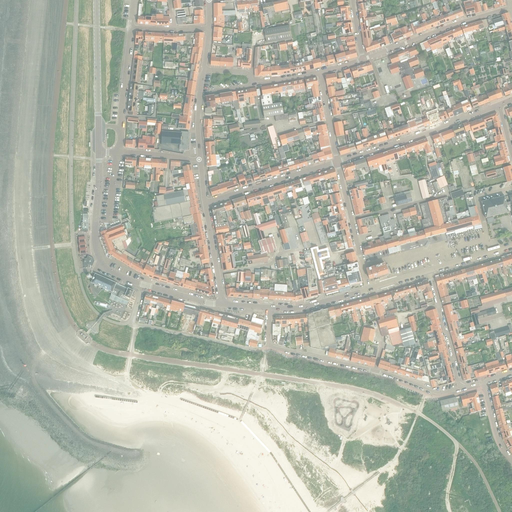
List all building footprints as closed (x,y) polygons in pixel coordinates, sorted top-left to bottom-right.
[(258,0),(247,1),(248,9),(254,8),(254,11),(259,11),(259,12),(260,12),(260,16),(261,16),(261,23),(264,22),(263,17),(261,7),(258,7),(258,0)] [(284,0),(273,2),(275,12),(289,9),(286,0),(284,0)] [(310,0),(311,0),(314,0),(315,2),(316,9),(318,9),(316,0),(310,0)] [(476,14),(484,11),(488,10),(486,4),(483,5),(481,2),(478,3),(477,0),(472,0),(473,3),(476,14)] [(495,0),(497,4),(494,5),(495,8),(506,5),(504,0),(495,0)] [(243,9),(248,9),(247,1),(237,2),(238,13),(243,12),(243,9)] [(275,12),(273,2),(266,4),(268,14),(269,18),(273,18),(272,12),(275,11),(275,12)] [(466,2),(463,3),(466,15),(475,13),(473,3),(467,5),(466,2)] [(220,15),(222,15),(235,15),(235,11),(222,11),(222,6),(225,6),(225,3),(214,4),(214,17),(220,17),(220,15)] [(359,11),(368,10),(368,6),(365,7),(365,3),(364,3),(362,3),(362,4),(358,4),(359,11)] [(444,5),(445,7),(451,21),(455,19),(453,12),(450,13),(449,11),(447,4),(444,5)] [(451,21),(445,7),(443,8),(444,12),(445,12),(446,15),(443,16),(445,23),(451,21)] [(453,12),(455,19),(464,16),(460,7),(457,8),(458,10),(453,12)] [(501,22),(510,19),(508,13),(501,15),(502,18),(499,19),(494,20),(495,24),(501,22)] [(156,17),(156,25),(169,25),(169,17),(163,17),(163,15),(156,15),(156,17)] [(214,17),(214,23),(214,27),(217,26),(218,28),(224,27),(224,23),(222,23),(222,15),(220,15),(220,17),(214,17)] [(361,25),(361,26),(368,25),(367,20),(377,19),(377,15),(360,18),(361,25)] [(145,24),(156,25),(156,17),(151,16),(151,17),(145,17),(145,24)] [(395,16),(385,19),(386,24),(396,21),(395,16)] [(434,27),(441,25),(438,18),(432,20),(434,27)] [(505,27),(511,24),(511,23),(510,19),(501,22),(495,24),(496,27),(504,24),(505,27)] [(432,20),(426,23),(429,29),(434,27),(432,20)] [(470,24),(473,32),(479,30),(479,31),(484,29),(482,21),(477,22),(470,24)] [(420,25),(419,22),(411,25),(414,33),(416,33),(417,34),(423,32),(420,25)] [(346,34),(353,33),(352,23),(345,24),(346,34)] [(426,23),(420,25),(423,32),(429,29),(426,23)] [(470,24),(461,27),(464,34),(466,39),(470,38),(469,35),(468,35),(468,33),(473,32),(470,24)] [(502,28),(498,29),(499,31),(503,30),(505,30),(505,29),(506,29),(509,40),(511,39),(511,24),(505,27),(503,28),(502,28)] [(267,43),(292,39),(290,26),(265,30),(267,43)] [(400,29),(401,32),(404,39),(413,36),(410,27),(407,28),(407,27),(400,29)] [(214,28),(213,44),(221,45),(222,33),(223,33),(224,28),(214,28)] [(460,28),(452,31),(454,38),(456,41),(464,38),(460,28)] [(395,33),(391,35),(394,43),(404,39),(401,32),(400,29),(394,32),(395,33)] [(369,30),(362,32),(364,45),(367,53),(380,48),(378,41),(372,43),(370,31),(369,31),(369,30)] [(450,40),(454,38),(452,31),(446,34),(449,42),(450,41),(450,40)] [(148,40),(155,40),(155,34),(146,33),(145,41),(148,41),(148,40)] [(196,33),(195,47),(202,48),(204,33),(196,33)] [(159,41),(164,41),(164,34),(155,34),(155,40),(155,43),(159,43),(159,41)] [(177,41),(177,35),(174,35),(174,34),(164,34),(164,41),(164,42),(173,43),(173,50),(177,50),(178,46),(177,41)] [(446,34),(440,36),(443,44),(449,42),(446,34)] [(348,46),(355,45),(354,36),(340,39),(341,41),(347,40),(348,46)] [(443,44),(440,36),(423,43),(426,50),(430,48),(432,51),(437,49),(436,47),(443,44)] [(383,40),(378,41),(380,48),(386,46),(389,44),(387,37),(382,39),(383,40)] [(241,60),(241,67),(251,68),(251,61),(249,61),(249,57),(251,58),(252,48),(251,48),(251,45),(242,44),(242,48),(247,48),(246,60),(241,60)] [(192,54),(190,64),(192,64),(199,65),(202,48),(195,47),(193,47),(192,54)] [(254,69),(255,69),(255,77),(271,76),(271,67),(270,64),(266,64),(266,59),(260,60),(261,47),(255,48),(254,69)] [(408,50),(408,49),(397,53),(397,54),(389,57),(392,64),(393,64),(394,66),(389,68),(392,75),(401,71),(403,78),(402,79),(407,90),(414,88),(411,80),(413,79),(413,80),(424,76),(422,69),(414,72),(412,67),(419,64),(417,57),(415,58),(415,56),(419,54),(416,47),(408,50)] [(326,57),(328,65),(335,64),(333,55),(329,56),(328,48),(325,49),(326,57)] [(322,67),(320,58),(319,58),(319,59),(316,60),(313,50),(311,50),(313,60),(312,61),(314,69),(322,67)] [(355,50),(349,52),(345,53),(347,60),(357,57),(355,50)] [(344,53),(341,54),(335,56),(338,63),(347,60),(345,53),(344,53)] [(211,65),(222,66),(222,58),(216,58),(216,56),(211,55),(211,65)] [(298,55),(295,55),(296,65),(298,73),(305,71),(303,63),(302,63),(302,60),(299,60),(298,55)] [(326,57),(320,58),(322,67),(328,65),(326,57)] [(222,58),(222,66),(233,67),(234,58),(227,58),(222,58)] [(271,67),(271,76),(281,75),(280,66),(279,61),(275,61),(276,67),(271,67)] [(303,63),(305,71),(314,69),(312,61),(303,63)] [(453,64),(455,70),(464,68),(462,62),(462,61),(453,64)] [(298,73),(296,65),(292,65),(292,62),(289,62),(289,65),(291,74),(298,73)] [(370,63),(351,69),(354,79),(359,77),(359,75),(368,72),(368,75),(374,73),(370,63)] [(191,71),(198,73),(199,65),(192,64),(191,70),(189,69),(180,68),(179,70),(191,71)] [(291,74),(289,65),(280,66),(281,75),(291,74)] [(353,78),(350,69),(343,71),(345,78),(351,77),(351,79),(353,78)] [(452,70),(444,73),(447,79),(454,76),(452,70)] [(178,77),(178,80),(182,81),(186,81),(189,81),(196,82),(198,73),(191,71),(189,79),(186,78),(178,77)] [(344,90),(335,92),(334,87),(333,87),(332,84),(331,84),(331,83),(338,82),(338,83),(341,83),(341,79),(337,80),(336,74),(325,76),(330,98),(336,97),(345,95),(344,90)] [(309,105),(312,104),(321,102),(320,97),(317,86),(318,85),(317,78),(305,80),(307,88),(311,87),(314,98),(308,99),(309,105)] [(303,80),(292,82),(294,90),(294,93),(305,91),(303,80)] [(186,81),(185,87),(188,88),(187,95),(194,96),(196,82),(189,81),(186,81)] [(279,85),(280,93),(281,98),(286,97),(285,92),(288,91),(288,94),(294,93),(294,90),(292,82),(279,85)] [(280,93),(279,85),(261,88),(263,96),(261,96),(264,118),(284,114),(282,103),(273,105),(271,95),(280,93)] [(498,90),(494,92),(497,99),(502,97),(500,90),(499,86),(497,87),(498,90)] [(253,97),(257,96),(260,96),(259,90),(257,90),(256,89),(250,90),(251,97),(252,97),(253,104),(255,104),(254,98),(254,99),(253,97)] [(250,90),(243,91),(245,98),(250,97),(250,99),(251,105),(253,104),(252,97),(251,97),(250,90)] [(231,93),(220,95),(221,102),(222,103),(228,102),(228,104),(231,104),(233,104),(233,101),(234,101),(236,110),(240,109),(239,103),(238,100),(238,99),(237,92),(236,92),(231,93)] [(497,99),(494,92),(487,94),(490,102),(497,99)] [(486,95),(482,96),(485,104),(490,102),(487,94),(486,95)] [(186,95),(185,105),(188,106),(187,109),(192,110),(194,97),(186,95)] [(453,114),(454,116),(463,113),(459,104),(456,105),(452,97),(448,99),(447,95),(443,97),(444,100),(445,100),(447,106),(451,105),(452,108),(454,114),(453,114)] [(216,107),(216,106),(216,103),(215,103),(214,96),(206,97),(207,104),(208,108),(206,109),(205,108),(205,114),(210,114),(213,114),(212,108),(216,107)] [(485,104),(482,96),(476,98),(479,106),(485,104)] [(473,108),(479,106),(476,98),(472,99),(471,97),(470,98),(473,108)] [(459,104),(463,113),(471,109),(468,100),(459,104)] [(339,102),(332,103),(333,110),(340,108),(344,107),(343,101),(339,102)] [(364,104),(366,110),(372,108),(370,101),(364,104)] [(136,112),(137,103),(129,102),(128,112),(129,112),(129,115),(137,116),(137,112),(136,112)] [(391,109),(393,112),(400,110),(398,104),(391,107),(391,109)] [(184,114),(183,120),(191,120),(191,116),(192,110),(187,109),(188,106),(185,105),(183,114),(184,114)] [(344,107),(340,108),(333,110),(334,116),(341,115),(340,110),(344,109),(344,110),(347,110),(347,107),(344,107)] [(323,108),(315,110),(313,110),(313,112),(316,111),(316,116),(312,117),(316,116),(324,115),(323,108)] [(437,112),(437,113),(440,121),(448,118),(446,111),(444,112),(439,114),(439,111),(437,112)] [(426,119),(422,120),(425,127),(440,121),(437,113),(429,116),(427,112),(424,113),(426,119)] [(290,122),(297,121),(296,113),(288,114),(290,122)] [(493,120),(494,124),(500,122),(497,113),(483,118),(485,123),(493,120)] [(316,116),(312,117),(313,123),(325,121),(324,115),(316,116)] [(339,123),(334,124),(336,133),(346,131),(344,123),(349,122),(348,116),(338,117),(339,123)] [(487,127),(485,123),(483,118),(469,123),(472,132),(487,127)] [(178,126),(178,128),(189,130),(190,127),(191,120),(183,120),(179,119),(178,126)] [(205,120),(204,128),(212,127),(212,125),(214,125),(214,122),(212,122),(212,120),(205,120)] [(425,127),(422,120),(416,122),(415,121),(414,121),(418,130),(425,127)] [(245,129),(261,127),(260,121),(244,123),(245,129)] [(391,128),(392,130),(395,137),(401,135),(398,128),(394,130),(393,127),(393,125),(390,126),(389,121),(387,122),(390,128),(391,128)] [(407,124),(408,125),(410,132),(418,130),(414,121),(407,124)] [(472,132),(469,123),(469,122),(463,124),(466,132),(470,130),(470,131),(469,132),(472,140),(475,139),(472,132)] [(402,127),(398,128),(401,135),(407,133),(410,132),(408,125),(405,126),(404,123),(401,124),(402,127)] [(238,124),(229,126),(231,134),(240,132),(238,124)] [(315,129),(312,130),(312,133),(316,132),(327,130),(326,125),(317,126),(318,130),(315,130),(315,129)] [(453,129),(455,137),(457,141),(463,139),(461,133),(465,132),(462,125),(457,126),(458,127),(453,129)] [(309,128),(303,129),(305,135),(305,136),(311,134),(309,128)] [(370,146),(364,129),(362,130),(364,137),(365,137),(365,140),(361,141),(364,148),(370,146)] [(366,129),(364,129),(370,146),(376,144),(373,137),(369,138),(368,136),(369,136),(367,132),(366,129)] [(449,131),(438,135),(441,142),(442,145),(445,144),(444,141),(451,138),(453,144),(457,142),(457,141),(455,137),(453,129),(449,131)] [(329,139),(327,130),(316,132),(312,133),(313,135),(316,134),(316,133),(318,133),(319,137),(318,137),(319,141),(329,139)] [(395,137),(392,130),(388,132),(387,130),(386,130),(389,140),(395,137)] [(297,131),(291,133),(293,142),(295,141),(295,139),(299,138),(299,137),(297,131)] [(379,135),(373,137),(376,144),(388,140),(385,131),(379,133),(379,135)] [(187,151),(189,132),(181,132),(181,133),(162,132),(161,145),(165,145),(165,143),(180,145),(180,150),(187,151)] [(364,148),(361,141),(359,132),(356,133),(358,139),(359,139),(360,141),(355,143),(358,150),(364,148)] [(291,133),(285,135),(288,143),(293,142),(291,133)] [(503,133),(497,135),(498,140),(495,140),(496,143),(505,141),(503,133)] [(348,144),(348,146),(350,152),(356,150),(354,143),(349,145),(349,142),(350,142),(348,134),(346,135),(348,144)] [(285,135),(279,137),(282,145),(288,143),(285,135)] [(438,135),(432,137),(435,144),(434,144),(435,148),(438,147),(436,144),(441,142),(438,135)] [(146,137),(146,149),(154,150),(155,139),(155,138),(151,137),(147,137),(146,137)] [(322,153),(317,154),(320,161),(333,158),(330,147),(329,139),(319,141),(321,150),(322,153)] [(427,139),(415,142),(418,150),(425,148),(427,154),(431,153),(427,139)] [(207,156),(216,155),(215,142),(206,143),(207,156)] [(415,142),(404,146),(406,153),(407,157),(409,157),(408,153),(414,150),(415,152),(416,152),(417,155),(419,154),(419,153),(418,150),(415,142)] [(499,151),(506,148),(505,142),(494,145),(495,147),(498,146),(499,151)] [(350,152),(348,146),(338,149),(340,155),(350,152)] [(383,153),(386,164),(400,159),(400,157),(405,155),(406,157),(407,157),(406,153),(404,146),(383,153)] [(501,157),(508,155),(506,148),(499,151),(501,156),(493,158),(494,160),(501,158),(501,157)] [(315,155),(311,156),(313,163),(320,161),(317,154),(316,151),(314,152),(315,155)] [(385,171),(386,174),(389,173),(393,171),(392,169),(388,170),(386,164),(383,153),(366,159),(369,167),(373,166),(374,169),(379,167),(379,166),(381,165),(383,171),(385,171)] [(473,153),(472,154),(467,155),(469,163),(475,161),(473,153)] [(216,155),(207,156),(208,167),(217,166),(216,155)] [(299,160),(302,167),(308,165),(306,159),(304,155),(302,156),(303,158),(299,160)] [(501,158),(494,160),(496,166),(510,162),(508,155),(501,157),(501,158)] [(136,167),(137,158),(126,157),(125,164),(132,165),(132,167),(136,167)] [(289,160),(287,160),(288,163),(290,171),(296,169),(294,162),(293,158),(289,160)] [(152,168),(152,160),(140,159),(139,167),(145,168),(144,169),(151,169),(152,168)] [(360,169),(363,168),(366,167),(367,170),(369,169),(365,159),(354,163),(356,170),(360,168),(360,169)] [(453,162),(451,162),(453,172),(454,175),(459,173),(458,170),(455,159),(452,160),(453,162)] [(160,172),(160,168),(161,160),(152,160),(152,168),(156,168),(155,175),(156,175),(155,181),(159,182),(160,175),(160,172)] [(243,172),(244,177),(247,184),(253,183),(250,175),(247,176),(246,172),(247,171),(245,165),(246,164),(245,160),(239,162),(240,165),(243,172)] [(184,173),(192,171),(190,163),(174,161),(171,161),(170,167),(174,167),(179,167),(182,167),(183,170),(180,170),(181,173),(184,173)] [(266,179),(264,171),(260,172),(259,169),(260,169),(258,161),(254,162),(256,166),(258,173),(261,180),(266,179)] [(277,167),(280,174),(290,171),(288,163),(283,165),(282,162),(280,162),(281,165),(277,167)] [(356,170),(354,163),(342,166),(346,181),(354,178),(354,176),(353,172),(352,173),(351,171),(356,170)] [(262,167),(264,171),(266,179),(280,174),(277,167),(270,169),(269,165),(262,167)] [(507,182),(511,181),(511,169),(511,166),(503,168),(507,182)] [(323,173),(325,180),(334,178),(335,181),(337,180),(334,169),(332,170),(332,169),(330,169),(330,170),(323,173)] [(194,184),(192,171),(184,173),(184,177),(179,178),(179,182),(185,181),(186,185),(191,184),(194,184)] [(255,182),(261,180),(258,173),(254,174),(253,171),(251,172),(255,182)] [(239,176),(237,176),(241,187),(247,184),(244,177),(243,172),(241,173),(240,173),(241,175),(239,176)] [(323,173),(317,174),(319,182),(322,192),(325,191),(324,187),(325,187),(324,183),(326,183),(325,180),(323,173)] [(317,174),(311,176),(313,184),(317,182),(318,185),(317,185),(320,196),(323,195),(322,192),(319,182),(317,174)] [(313,184),(311,176),(302,179),(304,186),(313,184)] [(441,189),(448,186),(444,176),(436,179),(437,182),(433,184),(434,186),(435,186),(437,192),(441,190),(441,189)] [(229,181),(225,183),(227,191),(233,189),(239,187),(236,180),(236,178),(232,179),(233,182),(230,183),(229,181)] [(299,180),(291,182),(293,190),(295,189),(296,193),(300,191),(299,188),(302,187),(302,188),(304,187),(304,186),(302,179),(299,180)] [(418,182),(423,200),(429,198),(425,180),(418,182)] [(291,182),(284,184),(287,192),(292,190),(293,193),(291,193),(293,199),(295,199),(297,198),(296,193),(295,189),(293,190),(291,182)] [(330,193),(339,191),(337,184),(338,184),(337,182),(331,183),(333,189),(330,190),(330,193)] [(227,191),(225,183),(218,185),(218,186),(220,193),(227,191)] [(287,192),(284,184),(272,188),(273,194),(274,196),(278,195),(280,201),(289,198),(287,192)] [(210,189),(212,196),(220,193),(218,186),(210,189)] [(154,210),(198,201),(195,188),(183,191),(157,196),(159,207),(153,208),(154,210)] [(272,188),(266,190),(268,198),(269,203),(273,202),(275,208),(277,207),(276,203),(274,196),(273,194),(272,188)] [(353,205),(363,202),(361,193),(358,193),(357,188),(349,190),(353,205)] [(266,190),(260,192),(262,200),(264,205),(270,204),(269,203),(268,198),(266,190)] [(452,199),(464,196),(462,190),(451,194),(452,199)] [(262,200),(260,192),(253,194),(256,205),(261,203),(262,206),(264,205),(262,200)] [(395,198),(394,198),(396,206),(407,203),(405,195),(404,192),(395,195),(395,198)] [(335,205),(342,204),(340,193),(330,195),(332,206),(335,205)] [(256,205),(253,194),(246,196),(248,204),(249,207),(256,205)] [(443,225),(446,233),(460,229),(458,221),(464,220),(467,219),(471,218),(473,226),(481,223),(478,216),(478,215),(476,206),(475,205),(476,205),(473,196),(468,198),(467,194),(464,194),(469,211),(456,214),(452,198),(448,199),(447,197),(437,200),(444,225),(443,225)] [(504,196),(503,196),(497,198),(496,198),(481,202),(486,219),(488,218),(488,221),(491,220),(491,217),(509,213),(509,212),(511,211),(511,213),(511,195),(509,196),(511,202),(506,203),(504,196)] [(239,199),(243,211),(244,212),(243,212),(246,219),(246,220),(252,218),(249,211),(244,213),(242,206),(247,204),(244,197),(239,199)] [(243,211),(239,199),(233,201),(235,208),(238,207),(238,210),(239,209),(240,212),(243,211)] [(444,225),(437,200),(420,205),(424,220),(421,220),(424,231),(415,233),(417,241),(446,233),(443,225),(444,225)] [(200,214),(198,201),(154,210),(154,212),(153,213),(155,223),(178,219),(200,214)] [(223,204),(226,211),(230,223),(233,222),(232,221),(230,214),(229,214),(228,211),(233,209),(230,201),(223,204)] [(363,202),(353,205),(355,216),(363,214),(362,208),(364,208),(363,202)] [(226,211),(223,204),(212,207),(214,217),(222,216),(221,213),(226,211)] [(334,212),(329,214),(330,217),(337,215),(345,214),(342,204),(335,205),(332,206),(334,212)] [(402,211),(403,213),(404,218),(411,216),(409,209),(402,211)] [(279,213),(282,221),(287,219),(286,217),(285,211),(279,213)] [(192,236),(197,235),(204,234),(200,214),(178,219),(178,221),(183,220),(185,226),(190,225),(192,236)] [(345,214),(337,215),(329,217),(329,219),(331,219),(335,218),(338,217),(339,222),(346,221),(345,214)] [(385,241),(388,249),(400,245),(405,244),(403,236),(402,237),(400,231),(403,231),(402,230),(401,230),(400,228),(398,228),(395,219),(391,220),(389,214),(379,217),(384,236),(385,241)] [(215,227),(228,225),(228,223),(223,223),(222,216),(214,217),(215,227)] [(368,226),(374,225),(372,216),(357,220),(360,235),(368,233),(367,228),(369,228),(368,226)] [(464,220),(466,227),(473,226),(471,218),(467,219),(464,220)] [(458,221),(460,229),(466,227),(464,220),(458,221)] [(267,261),(271,261),(272,261),(272,260),(276,255),(276,253),(263,254),(263,253),(276,249),(272,237),(265,239),(263,231),(277,227),(275,221),(255,227),(260,241),(263,252),(261,253),(261,255),(258,255),(260,263),(263,262),(267,261)] [(341,231),(348,229),(346,221),(339,222),(331,224),(332,227),(337,226),(339,231),(341,231)] [(113,257),(119,260),(123,254),(125,250),(122,242),(127,240),(122,225),(116,227),(101,232),(101,233),(109,253),(111,255),(111,256),(113,257)] [(217,234),(227,232),(229,232),(228,225),(215,227),(217,234)] [(414,228),(407,230),(409,234),(411,242),(417,241),(415,233),(414,228)] [(348,229),(341,231),(342,235),(340,236),(340,238),(343,237),(350,235),(348,229)] [(284,230),(279,231),(284,244),(288,243),(284,230)] [(404,236),(403,232),(403,231),(400,231),(402,235),(401,235),(402,237),(403,236),(405,244),(411,242),(409,234),(404,236)] [(198,248),(199,248),(206,246),(204,234),(197,235),(192,236),(191,236),(192,241),(196,240),(196,242),(199,242),(199,244),(197,245),(197,247),(198,248)] [(330,247),(351,242),(350,235),(343,237),(344,242),(342,242),(341,242),(340,242),(340,241),(336,242),(330,244),(330,247)] [(379,237),(380,240),(375,241),(376,244),(373,245),(372,242),(368,243),(369,246),(362,248),(364,255),(388,249),(385,241),(384,236),(379,237)] [(86,237),(79,238),(80,254),(88,254),(86,237)] [(227,247),(226,243),(230,242),(229,240),(233,239),(218,242),(219,248),(227,247)] [(351,242),(330,247),(332,253),(337,252),(336,248),(338,247),(338,248),(341,247),(342,247),(345,247),(346,250),(353,248),(351,242)] [(158,253),(162,243),(157,244),(154,251),(158,253)] [(199,248),(200,253),(195,254),(196,258),(201,257),(202,264),(209,262),(209,259),(206,246),(199,248)] [(231,246),(230,246),(227,247),(219,248),(220,255),(231,253),(232,252),(231,246)] [(328,256),(326,250),(317,253),(316,249),(312,250),(320,280),(323,279),(324,279),(324,277),(323,273),(319,259),(321,258),(321,257),(325,256),(326,257),(328,256)] [(123,254),(119,260),(128,266),(130,267),(134,260),(135,257),(125,251),(123,254)] [(350,264),(357,262),(355,252),(346,255),(347,260),(349,260),(350,264)] [(231,253),(220,255),(223,271),(234,269),(231,253)] [(249,265),(260,263),(258,255),(247,257),(249,265)] [(511,257),(511,255),(502,259),(504,267),(511,264),(511,257)] [(87,268),(89,265),(91,266),(92,262),(92,261),(87,258),(85,259),(83,263),(84,268),(87,268)] [(498,268),(501,267),(504,275),(506,274),(504,267),(502,259),(496,261),(498,268)] [(134,260),(130,267),(142,274),(146,266),(140,263),(139,264),(134,260)] [(497,274),(496,269),(498,268),(496,261),(486,263),(488,271),(492,270),(494,275),(497,274)] [(357,262),(350,264),(344,265),(347,275),(350,286),(363,283),(357,262)] [(483,273),(488,271),(486,263),(479,265),(482,276),(483,279),(485,283),(487,282),(485,274),(483,274),(483,273)] [(324,286),(325,293),(339,290),(339,289),(336,278),(333,268),(332,268),(332,267),(331,264),(325,265),(327,270),(326,271),(326,272),(323,273),(324,277),(325,285),(324,286)] [(374,278),(388,274),(385,264),(382,265),(382,264),(375,266),(375,267),(371,268),(369,268),(369,269),(367,269),(370,279),(374,278)] [(146,266),(142,274),(152,279),(153,279),(155,272),(156,268),(154,267),(153,268),(146,265),(146,266)] [(336,278),(339,289),(350,286),(347,275),(344,265),(333,268),(336,278)] [(473,267),(475,275),(479,274),(480,277),(482,284),(485,283),(483,279),(482,276),(479,265),(473,267)] [(471,268),(464,270),(467,278),(468,281),(473,280),(477,279),(475,275),(473,267),(471,268)] [(173,273),(170,272),(169,276),(167,283),(173,285),(175,278),(177,270),(175,269),(173,273)] [(310,298),(309,288),(308,279),(307,275),(306,275),(305,269),(297,271),(298,277),(300,290),(301,292),(303,300),(310,298)] [(307,275),(308,279),(309,288),(310,298),(318,296),(316,287),(317,287),(316,284),(313,284),(312,269),(307,269),(307,275)] [(153,279),(160,281),(162,274),(161,274),(162,271),(160,270),(160,273),(155,272),(153,279)] [(160,281),(167,283),(169,276),(170,272),(163,270),(162,274),(160,281)] [(270,280),(270,278),(270,270),(261,270),(260,279),(260,280),(270,280)] [(451,273),(454,281),(459,280),(460,282),(462,282),(461,279),(467,278),(464,270),(451,273)] [(173,285),(183,288),(185,280),(186,277),(185,277),(187,273),(182,272),(180,279),(175,278),(173,285)] [(198,282),(195,291),(207,295),(208,296),(215,295),(212,273),(206,274),(206,276),(204,276),(205,282),(207,282),(208,285),(198,282)] [(456,288),(454,281),(451,273),(446,275),(448,283),(450,289),(456,288)] [(94,278),(93,280),(91,283),(112,292),(111,295),(116,297),(129,302),(131,299),(134,291),(128,288),(128,290),(119,286),(116,285),(117,283),(95,274),(94,278)] [(435,278),(441,299),(449,297),(445,284),(448,283),(446,275),(435,278)] [(185,280),(183,288),(195,291),(198,282),(198,281),(192,279),(191,282),(185,280)] [(422,309),(435,305),(431,293),(428,281),(416,284),(418,292),(421,291),(421,292),(423,291),(426,300),(427,303),(420,305),(422,309)] [(228,297),(236,297),(236,289),(233,288),(231,289),(230,285),(226,286),(228,297)] [(278,300),(279,285),(276,285),(275,285),(274,292),(270,291),(269,300),(278,300)] [(279,285),(278,300),(287,301),(287,293),(287,285),(279,285)] [(408,287),(410,293),(413,292),(413,294),(415,293),(416,296),(415,296),(416,299),(418,298),(414,285),(408,287)] [(402,288),(391,292),(393,298),(394,300),(397,299),(397,297),(400,296),(400,299),(405,298),(402,288)] [(260,299),(269,300),(270,291),(269,291),(269,290),(260,289),(260,291),(260,299)] [(294,289),(294,291),(296,301),(303,300),(301,292),(296,293),(295,289),(294,289)] [(243,298),(253,299),(254,291),(250,290),(250,291),(243,290),(243,298)] [(494,293),(480,297),(481,304),(506,297),(504,290),(498,292),(497,290),(494,291),(494,293)] [(287,301),(296,301),(294,291),(293,291),(293,294),(287,293),(287,301)] [(384,294),(387,304),(388,304),(388,301),(392,300),(390,292),(384,294)] [(149,304),(150,303),(152,296),(146,294),(144,303),(149,304)] [(384,294),(377,296),(380,303),(381,306),(383,306),(387,305),(387,304),(384,294)] [(456,294),(449,297),(441,299),(442,304),(450,302),(449,297),(451,297),(451,299),(457,297),(456,294)] [(152,296),(150,303),(157,305),(159,298),(152,296)] [(369,298),(372,309),(374,309),(373,306),(375,306),(378,317),(379,317),(380,320),(378,321),(382,337),(386,336),(386,344),(387,344),(392,346),(389,335),(384,319),(383,313),(381,306),(380,303),(377,296),(369,298)] [(163,307),(170,309),(172,301),(159,298),(157,305),(156,306),(163,308),(163,307)] [(372,309),(369,298),(358,301),(360,309),(365,308),(365,310),(372,309)] [(467,300),(460,302),(462,309),(469,307),(467,300)] [(176,310),(183,312),(185,305),(172,301),(170,309),(169,310),(175,312),(176,310)] [(358,301),(351,303),(356,321),(356,322),(359,321),(356,312),(355,312),(355,310),(360,309),(358,301)] [(351,303),(345,305),(347,312),(352,311),(352,313),(351,313),(354,322),(356,321),(351,303)] [(199,317),(201,309),(185,305),(183,312),(182,313),(192,316),(192,315),(199,317)] [(448,324),(458,321),(456,315),(453,315),(450,305),(443,307),(448,324)] [(328,356),(343,360),(345,351),(339,350),(340,346),(337,347),(331,324),(335,323),(333,318),(336,318),(336,317),(334,308),(312,313),(316,327),(321,350),(329,352),(328,356)] [(478,308),(470,310),(475,329),(480,328),(476,313),(479,313),(478,308)] [(203,321),(204,319),(204,318),(205,318),(206,316),(207,316),(209,311),(201,309),(199,317),(197,324),(203,326),(204,321),(203,321)] [(430,326),(431,331),(441,328),(436,309),(425,312),(427,319),(430,318),(432,326),(430,326)] [(213,320),(215,313),(209,311),(207,316),(206,316),(205,318),(204,318),(204,319),(206,320),(207,319),(213,320)] [(213,320),(212,323),(221,325),(224,315),(215,313),(213,320)] [(312,313),(306,315),(308,325),(310,348),(321,350),(316,327),(312,313)] [(235,337),(235,334),(239,319),(236,318),(234,318),(224,315),(221,325),(219,332),(232,335),(231,336),(235,337)] [(273,324),(272,329),(277,329),(277,334),(278,334),(278,342),(279,342),(281,334),(281,331),(281,328),(281,324),(281,317),(275,316),(275,324),(273,324)] [(395,316),(384,319),(389,335),(400,332),(399,331),(395,316)] [(239,319),(235,334),(238,335),(240,330),(246,331),(245,335),(247,336),(251,322),(239,319)] [(451,336),(458,334),(457,329),(459,328),(458,321),(448,324),(451,336)] [(251,322),(248,332),(245,345),(257,348),(263,326),(251,322)] [(372,344),(375,330),(364,328),(360,342),(372,344)] [(400,332),(389,335),(392,346),(395,347),(404,347),(416,347),(415,344),(411,328),(399,331),(400,332)] [(441,328),(431,331),(433,331),(436,341),(423,344),(425,349),(433,347),(445,344),(441,328)] [(458,334),(451,336),(451,337),(453,342),(462,340),(464,339),(469,338),(474,336),(473,333),(465,335),(462,336),(461,334),(458,334)] [(464,339),(453,342),(455,349),(462,347),(461,342),(463,341),(464,342),(467,341),(467,340),(469,340),(469,338),(464,339)] [(431,352),(432,355),(447,351),(445,344),(433,347),(437,346),(438,351),(435,352),(435,351),(431,352)] [(419,350),(418,353),(414,352),(411,362),(415,363),(417,355),(422,354),(420,350),(419,350)] [(447,351),(432,355),(428,356),(429,359),(438,356),(440,355),(441,360),(448,358),(447,351)] [(504,361),(502,362),(501,359),(500,360),(499,357),(500,356),(499,352),(496,353),(498,360),(501,371),(507,369),(504,361)] [(351,361),(362,364),(364,357),(357,355),(357,354),(352,353),(351,361)] [(457,356),(460,369),(467,367),(464,354),(457,356)] [(364,357),(362,364),(374,367),(376,358),(371,357),(371,358),(364,357)] [(448,358),(441,360),(443,365),(440,365),(440,364),(432,366),(433,369),(450,365),(448,358)] [(378,368),(388,371),(392,360),(389,359),(388,363),(384,362),(384,361),(380,360),(378,368)] [(392,360),(388,371),(397,373),(400,367),(394,365),(395,361),(392,360)] [(485,364),(486,367),(488,374),(501,371),(498,360),(485,364)] [(406,368),(404,375),(410,377),(412,370),(414,364),(412,363),(411,367),(412,368),(411,370),(406,368)] [(442,377),(446,376),(453,375),(450,365),(433,369),(432,369),(433,373),(442,371),(442,368),(443,368),(445,372),(441,373),(442,377)] [(404,375),(406,368),(406,367),(405,367),(404,368),(400,367),(397,373),(404,375)] [(467,367),(460,369),(464,381),(471,379),(467,367)] [(476,378),(488,374),(486,367),(483,368),(483,369),(474,372),(476,378)] [(410,377),(417,379),(419,373),(420,373),(420,370),(418,370),(417,372),(412,370),(410,377)] [(442,377),(442,378),(443,381),(447,380),(448,384),(455,382),(453,375),(446,376),(442,377)] [(502,390),(504,390),(505,394),(511,392),(510,388),(507,380),(501,382),(502,387),(501,387),(502,390)] [(490,386),(489,387),(491,394),(492,398),(497,396),(496,392),(499,392),(500,394),(502,394),(500,387),(499,388),(498,385),(497,385),(496,384),(490,386)] [(471,413),(481,411),(479,404),(480,404),(477,392),(467,395),(467,396),(461,397),(463,407),(467,406),(466,404),(471,402),(472,409),(470,409),(471,413)] [(497,396),(492,398),(495,410),(502,409),(506,408),(505,404),(504,402),(500,403),(499,402),(497,396)] [(442,411),(458,407),(456,397),(440,401),(442,411)] [(502,409),(495,410),(498,420),(498,422),(499,426),(506,424),(502,409)] [(506,424),(499,426),(501,432),(508,430),(511,429),(510,423),(507,424),(506,424)] [(508,430),(501,432),(503,440),(511,436),(509,432),(511,430),(511,429),(508,430)] [(508,449),(511,446),(511,438),(511,436),(503,440),(508,449)]
